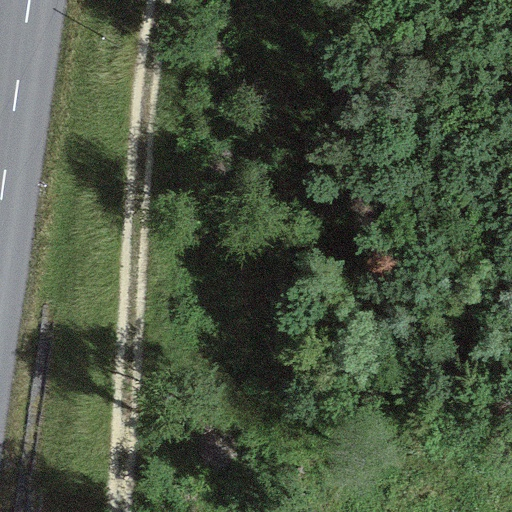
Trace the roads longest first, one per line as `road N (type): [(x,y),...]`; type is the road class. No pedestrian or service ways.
road 1 (track): [(165,0),(143,166),(120,511)]
road 2 (tertiary): [(0,235),(32,0)]
